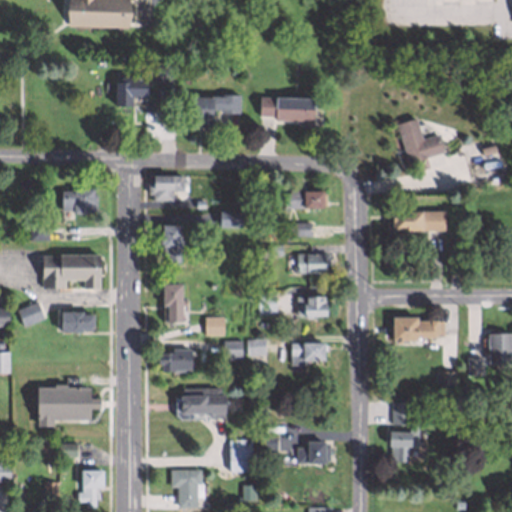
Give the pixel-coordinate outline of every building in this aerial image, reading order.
[(127,0),(126,28),(68,24),(68,0),(127,0)] [(154,83),(154,68),(170,68),(170,83),(154,83)] [(190,76),(186,72),(191,68),(195,72),(190,76)] [(113,107),(113,83),(120,82),(120,78),(129,78),(129,81),(145,80),(145,94),(131,95),(131,107),(113,107)] [(184,126),(184,99),(210,99),(210,97),(238,97),(238,113),(221,113),(221,109),(210,109),(210,126),(184,126)] [(302,127),(302,121),(273,120),(273,116),(256,116),(256,97),(313,98),(313,127),(302,127)] [(405,161),(393,123),(412,117),(419,138),(433,133),(438,150),(405,161)] [(480,154),(477,145),(491,142),(493,151),(480,154)] [(155,200),(155,193),(147,193),(146,177),(182,177),(182,188),(175,189),(175,192),(170,193),(170,200),(155,200)] [(281,209),(281,196),(289,196),(289,190),(302,189),(302,192),(321,191),(321,208),(281,209)] [(59,194),(92,194),(92,213),(59,213),(59,194)] [(196,209),(195,200),(203,200),(204,208),(196,209)] [(217,228),(217,213),(240,213),(240,227),(217,228)] [(400,236),(400,231),(389,231),(390,213),(444,214),(444,232),(410,232),(410,236),(400,236)] [(280,243),(281,232),(287,232),(288,223),(312,223),(311,235),(288,235),(288,243),(280,243)] [(167,261),(167,246),(159,246),(159,226),(179,226),(179,261),(167,261)] [(20,240),(21,227),(47,227),(46,240),(20,240)] [(279,255),(267,255),(267,247),(280,247),(279,255)] [(295,273),(295,255),(325,255),(325,273),(295,273)] [(100,289),(83,289),(83,281),(62,281),(62,289),(40,289),(40,256),(100,256),(100,289)] [(167,321),(167,306),(160,306),(160,283),(179,283),(179,321),(167,321)] [(255,310),(254,289),(272,289),(273,309),(255,310)] [(15,304),(34,297),(41,314),(21,321),(15,304)] [(289,316),(289,297),(322,297),(322,305),(326,306),(326,316),(289,316)] [(0,325),(8,326),(8,308),(0,307),(0,325)] [(57,333),(57,312),(79,312),(79,317),(91,316),(91,327),(79,327),(79,332),(57,333)] [(204,334),(204,317),(222,317),(222,334),(204,334)] [(274,331),(274,317),(287,317),(287,330),(274,331)] [(402,343),(393,343),(393,339),(390,339),(391,318),(414,318),(414,321),(435,322),(435,339),(402,338),(402,343)] [(243,335),(261,334),(261,349),(243,349),(243,335)] [(487,334),(509,335),(509,367),(487,366),(487,334)] [(221,357),(221,342),(240,342),(240,357),(221,357)] [(289,364),(288,344),(323,344),(323,360),(306,361),(306,364),(289,364)] [(190,370),(159,369),(159,364),(155,364),(156,358),(161,358),(161,354),(172,354),(172,350),(190,351),(190,370)] [(8,351),(0,351),(0,372),(9,373),(8,351)] [(466,357),(480,357),(480,377),(466,377),(466,357)] [(437,393),(436,379),(452,378),(452,392),(437,393)] [(35,426),(35,388),(54,388),(54,384),(64,384),(64,387),(88,387),(88,398),(97,398),(97,408),(88,408),(88,418),(50,418),(50,426),(35,426)] [(209,418),(209,414),(179,413),(178,399),(182,398),(182,390),(218,391),(217,395),(224,396),(224,418),(209,418)] [(390,425),(389,403),(409,403),(409,425),(390,425)] [(386,461),(386,433),(407,434),(407,429),(418,429),(418,448),(407,447),(406,462),(386,461)] [(258,452),(259,434),(278,435),(278,452),(258,452)] [(228,472),(228,440),(251,440),(251,472),(228,472)] [(306,465),(306,443),(322,442),(322,464),(306,465)] [(73,456),(56,455),(57,443),(74,444),(73,456)] [(0,481),(8,481),(8,452),(0,452),(0,481)] [(83,507),(83,502),(74,501),(74,494),(80,493),(80,470),(99,470),(99,488),(91,488),(91,506),(83,507)] [(177,507),(177,488),(169,488),(169,471),(198,470),(198,496),(193,496),(193,507),(177,507)] [(41,499),(41,481),(55,481),(55,499),(41,499)] [(242,500),(254,500),(255,485),(242,484),(242,500)]
